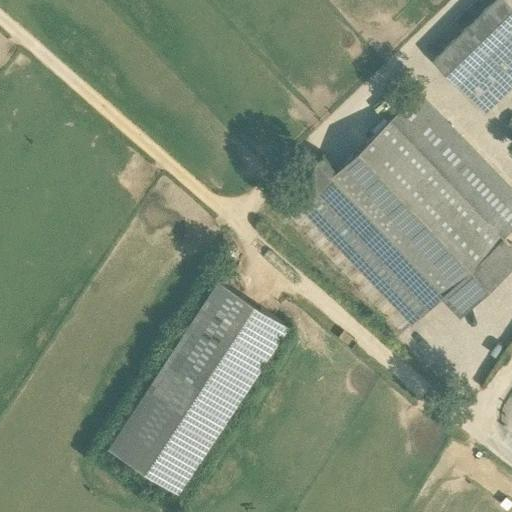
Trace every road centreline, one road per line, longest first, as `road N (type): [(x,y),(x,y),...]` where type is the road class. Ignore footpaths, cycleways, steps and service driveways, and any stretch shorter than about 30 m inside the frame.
road 1 (track): [(511,461),(0,19)]
road 2 (track): [(229,215),(466,0)]
